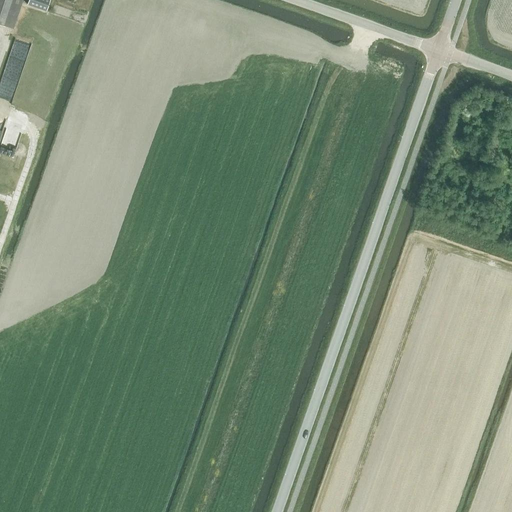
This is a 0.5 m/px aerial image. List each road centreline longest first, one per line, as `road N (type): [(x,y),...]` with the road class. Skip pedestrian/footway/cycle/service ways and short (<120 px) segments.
road 1 (tertiary): [(276,511),(438,50)]
road 2 (unclassified): [(438,50),(294,0)]
